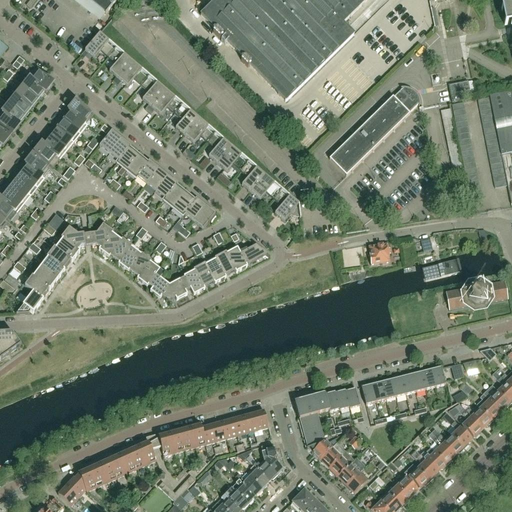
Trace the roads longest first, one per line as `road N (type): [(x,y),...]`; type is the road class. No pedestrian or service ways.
road 1 (residential): [(0,275),(82,174),(176,245),(215,229),(233,211)]
road 2 (residential): [(279,256),(181,316),(0,326)]
road 3 (residential): [(0,495),(144,427),(273,389)]
road 4 (unknown): [(341,195),(319,195),(299,181),(137,30)]
road 5 (residential): [(273,389),(508,328)]
road 6 (residential): [(233,211),(73,83)]
road 7 (unclassified): [(510,226),(470,222),(342,242)]
